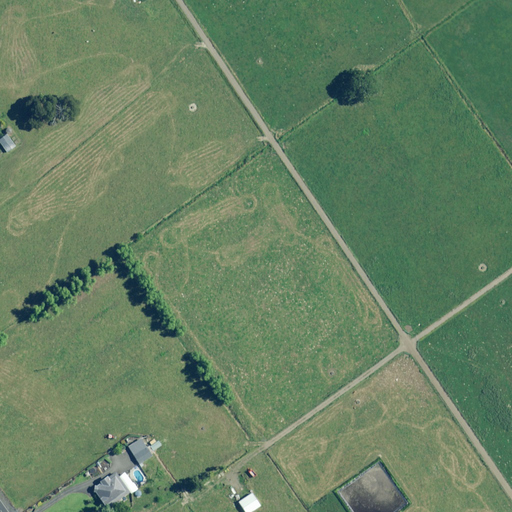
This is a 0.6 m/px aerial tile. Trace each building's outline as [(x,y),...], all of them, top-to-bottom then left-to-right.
[(15,147),(6,135),(0,139),(0,142),(7,152),(15,147)] [(152,457),(141,439),(128,447),(139,464),(152,457)] [(161,445),(158,441),(150,446),(153,451),(161,445)] [(97,472),(94,467),(88,471),(92,476),(97,472)] [(126,490),(116,475),(110,479),(108,477),(92,488),(104,506),(126,490)] [(137,490),(134,486),(128,490),(130,494),(137,490)] [(251,511),(260,506),(251,493),(238,502),(244,511),(251,511)]
